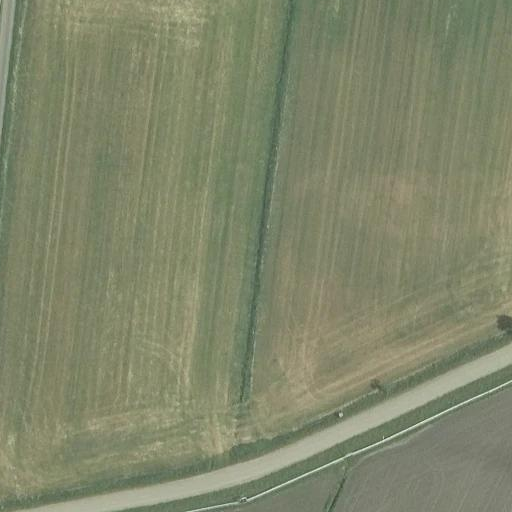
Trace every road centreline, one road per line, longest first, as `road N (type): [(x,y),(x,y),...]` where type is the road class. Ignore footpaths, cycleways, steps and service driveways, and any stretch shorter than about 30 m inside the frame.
road 1 (unclassified): [(511,345),(203,479),(32,511)]
road 2 (track): [(0,182),(18,0)]
